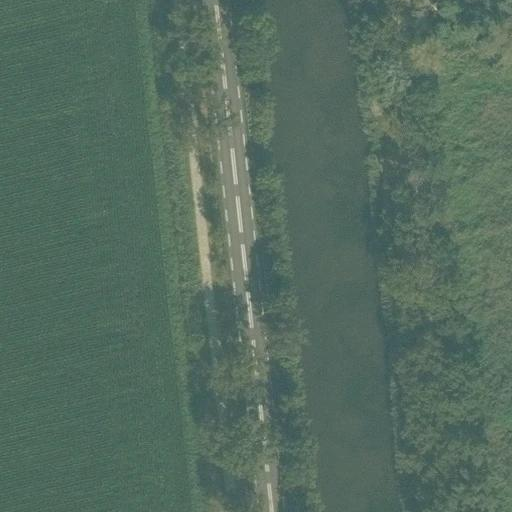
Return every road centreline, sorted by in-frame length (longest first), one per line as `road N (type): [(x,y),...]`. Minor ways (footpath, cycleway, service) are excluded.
road 1 (track): [(450,511),(394,0)]
road 2 (primary): [(274,511),(219,0)]
